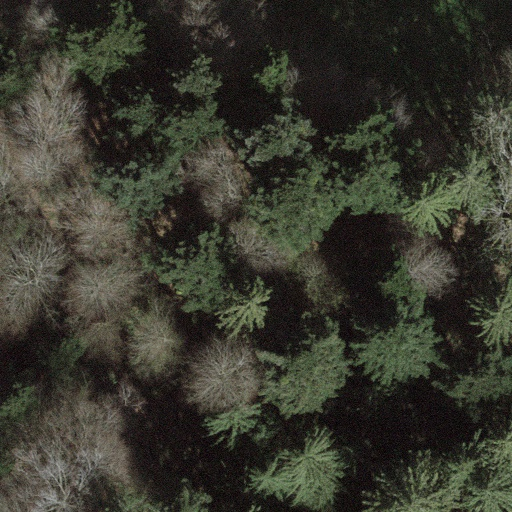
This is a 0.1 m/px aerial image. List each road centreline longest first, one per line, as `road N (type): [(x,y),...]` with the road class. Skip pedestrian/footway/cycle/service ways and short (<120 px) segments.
road 1 (track): [(0,37),(223,70),(358,112),(439,185),(511,167)]
road 2 (track): [(439,185),(511,315)]
